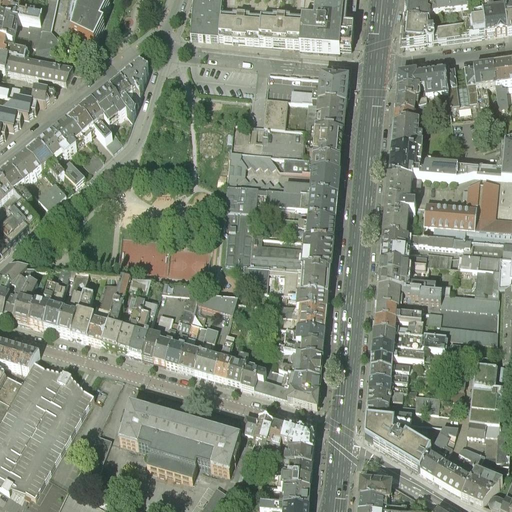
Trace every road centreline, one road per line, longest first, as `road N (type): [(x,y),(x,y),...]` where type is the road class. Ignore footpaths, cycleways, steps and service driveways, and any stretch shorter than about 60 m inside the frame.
road 1 (primary): [(375,69),(340,445)]
road 2 (residential): [(316,430),(0,337)]
road 3 (residential): [(0,276),(137,145),(167,46)]
road 4 (residential): [(167,46),(175,54),(263,64),(375,69)]
road 5 (residential): [(0,164),(120,70)]
road 6 (residential): [(375,69),(511,51)]
road 7 (residential): [(450,511),(340,445)]
